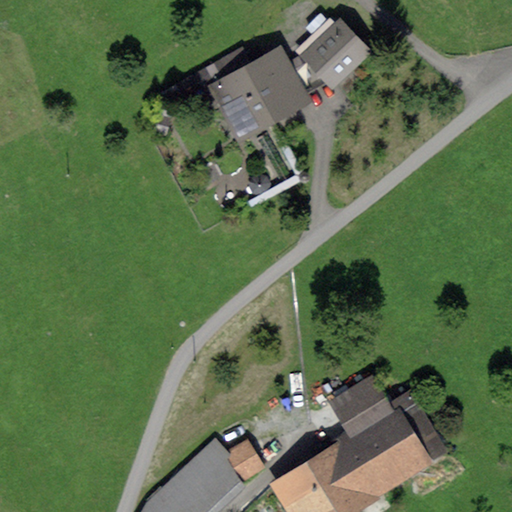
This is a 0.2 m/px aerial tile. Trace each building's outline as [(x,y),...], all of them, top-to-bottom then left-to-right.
[(337,29),(312,54),(333,75),(358,51),(337,29)] [(216,88),(228,109),(236,104),(246,123),(293,97),(282,79),(290,75),(278,54),(216,88)] [(285,486),(300,511),(329,511),(439,444),(407,391),(389,402),(374,376),(334,401),(356,436),(337,448),(339,453),(285,486)] [(247,440),(222,456),(238,482),(263,466),(247,440)] [(204,511),(238,482),(222,456),(216,447),(146,511),(204,511)]
